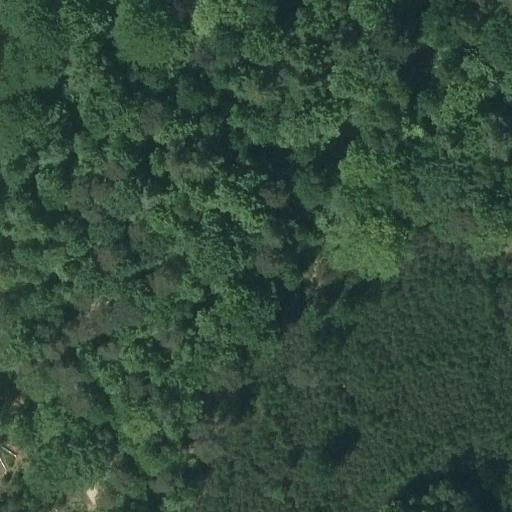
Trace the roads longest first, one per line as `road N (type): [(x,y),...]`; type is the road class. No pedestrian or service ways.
road 1 (track): [(0,281),(32,249),(82,118),(119,55),(223,0)]
road 2 (track): [(95,511),(0,352)]
